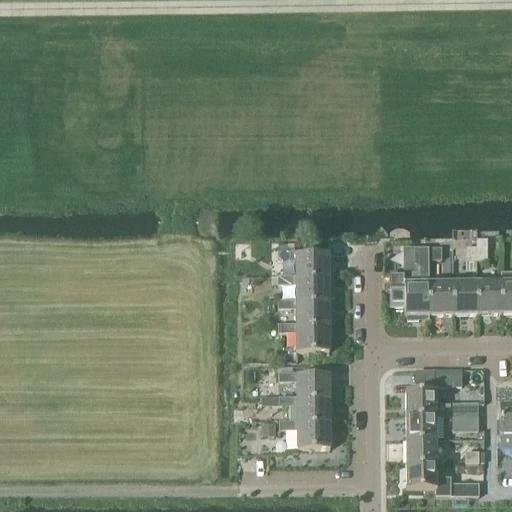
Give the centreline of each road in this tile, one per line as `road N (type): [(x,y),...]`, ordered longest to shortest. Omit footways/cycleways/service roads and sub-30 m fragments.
road 1 (residential): [(367,347),(366,511)]
road 2 (residential): [(511,345),(367,347)]
